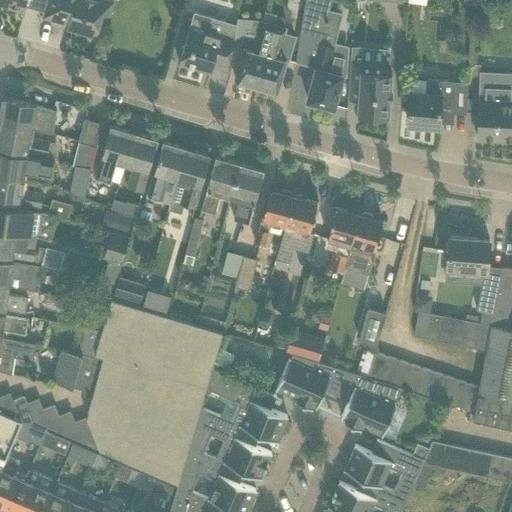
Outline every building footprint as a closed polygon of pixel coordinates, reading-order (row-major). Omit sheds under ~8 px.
[(26,0),(0,0),(0,4),(23,11),(26,0)] [(109,16),(114,1),(110,0),(97,0),(97,1),(93,0),(47,0),(42,17),(78,27),(76,32),(95,37),(102,14),(109,16)] [(332,51),(334,47),(319,43),(322,33),(323,33),(329,10),(330,10),(331,10),(329,9),(331,0),(304,0),(304,3),(298,42),(295,62),(297,62),(298,56),(313,60),(308,81),(311,83),(307,99),(333,106),(342,75),(346,76),(348,55),(332,51)] [(256,85),(276,14),(279,5),(270,2),(267,11),(264,10),(261,19),(256,34),(240,33),(240,46),(244,47),(235,79),(256,85)] [(232,48),(235,36),(237,23),(194,10),(189,27),(184,43),(178,62),(210,72),(212,64),(226,68),(232,48)] [(277,56),(286,27),(286,26),(282,25),(284,16),(276,14),(256,85),(277,91),(286,58),(277,56)] [(358,113),(388,115),(389,100),(391,100),(392,88),(390,88),(391,73),(386,72),(387,66),(372,64),(372,61),(363,60),(363,47),(353,46),(349,98),(359,99),(358,113)] [(410,103),(408,123),(438,126),(439,111),(454,112),(455,81),(435,80),(426,79),(425,93),(411,92),(410,103)] [(511,102),(510,103),(510,95),(507,92),(499,91),(497,94),(498,85),(479,84),(477,138),(511,140),(511,102)] [(52,131),(55,109),(37,104),(3,97),(0,113),(0,121),(33,128),(52,131)] [(102,123),(84,118),(78,141),(96,146),(102,123)] [(31,138),(33,128),(0,121),(0,146),(47,155),(49,141),(31,138)] [(124,165),(134,132),(110,125),(95,177),(108,181),(114,162),(124,165)] [(142,191),(151,158),(157,139),(134,132),(124,165),(133,168),(128,187),(142,191)] [(88,167),(94,146),(79,141),(73,165),(75,165),(76,164),(88,167)] [(176,180),(186,148),(162,141),(147,193),(162,197),(167,178),(176,180)] [(194,207),(204,174),(210,155),(186,148),(176,180),(168,208),(182,212),(184,204),(194,207)] [(44,173),(46,159),(14,153),(0,150),(0,175),(24,179),(25,170),(44,173)] [(230,196),(239,163),(215,156),(201,209),(216,213),(221,194),(230,196)] [(254,204),(258,189),(263,170),(239,163),(230,196),(239,199),(233,218),(247,222),(253,203),(254,204)] [(90,167),(88,167),(76,164),(75,165),(70,192),(84,197),(90,167)] [(23,188),(24,179),(0,175),(0,200),(7,202),(40,207),(42,192),(23,188)] [(286,227),(294,195),(270,189),(265,206),(264,205),(259,220),(286,227)] [(308,233),(312,220),(314,220),(319,202),(294,195),(286,227),(280,248),(278,248),(272,272),(282,275),(288,251),(292,238),(294,229),(308,233)] [(51,198),(48,211),(67,216),(71,204),(51,198)] [(135,216),(139,203),(126,200),(126,202),(113,199),(111,207),(123,212),(135,216)] [(39,211),(6,205),(0,204),(0,229),(17,231),(18,222),(37,225),(39,211)] [(344,266),(358,213),(334,206),(329,225),(331,225),(327,239),(338,242),(335,252),(333,252),(328,267),(343,272),(345,266),(344,266)] [(129,236),(135,216),(123,212),(117,232),(129,236)] [(380,236),(378,236),(383,220),(358,213),(344,266),(345,266),(369,273),(380,236)] [(192,264),(205,219),(195,216),(194,222),(188,243),(188,244),(183,261),(192,264)] [(15,241),(17,231),(0,229),(0,253),(32,260),(34,244),(15,241)] [(263,244),(267,231),(257,229),(253,241),(263,244)] [(122,261),(129,236),(117,232),(110,230),(103,256),(107,257),(122,261)] [(449,235),(448,255),(447,267),(487,270),(489,239),(449,235)] [(60,269),(64,254),(65,251),(46,246),(42,264),(60,269)] [(237,276),(243,254),(228,250),(222,272),(237,276)] [(258,258),(243,254),(237,276),(238,277),(233,296),(236,297),(239,287),(249,290),(258,258)] [(41,265),(32,264),(0,257),(0,282),(9,284),(36,289),(41,265)] [(114,285),(122,261),(107,257),(104,267),(108,268),(105,281),(102,280),(102,282),(114,285)] [(511,267),(501,266),(501,268),(498,285),(482,282),(476,309),(492,313),(490,324),(491,325),(506,328),(511,299),(511,267)] [(119,275),(112,296),(139,304),(145,283),(119,275)] [(8,294),(9,284),(0,282),(0,307),(25,312),(27,297),(8,294)] [(112,294),(114,285),(102,282),(96,304),(107,307),(111,294),(112,294)] [(206,386),(212,367),(223,332),(111,299),(103,329),(95,355),(103,357),(93,392),(86,418),(98,449),(177,483),(183,465),(189,445),(200,407),(206,386)] [(376,345),(385,312),(368,307),(359,340),(376,345)] [(426,338),(431,313),(419,310),(414,335),(426,338)] [(27,316),(0,311),(0,336),(2,336),(3,329),(24,332),(27,316)] [(438,340),(443,315),(431,313),(426,338),(438,340)] [(450,342),(455,317),(443,315),(438,340),(450,342)] [(462,344),(466,319),(455,317),(450,342),(462,344)] [(480,322),(466,319),(462,344),(475,347),(480,322)] [(95,355),(103,329),(81,325),(73,351),(81,352),(94,355),(95,355)] [(276,327),(272,344),(284,347),(289,331),(276,327)] [(318,359),(324,337),(293,328),(287,348),(318,359)] [(33,360),(36,344),(36,343),(2,336),(0,336),(0,353),(33,360)] [(511,353),(488,348),(479,392),(480,392),(493,395),(489,414),(503,416),(502,417),(506,418),(510,398),(511,387),(511,353)] [(81,352),(73,351),(62,349),(53,380),(73,386),(81,352)] [(380,379),(388,355),(376,351),(368,375),(380,379)] [(103,357),(95,355),(94,355),(81,352),(73,386),(93,392),(103,357)] [(336,393),(346,370),(292,354),(290,359),(289,358),(290,357),(289,357),(275,388),(276,388),(277,388),(297,396),(296,399),(295,399),(295,400),(300,402),(306,405),(306,404),(311,407),(312,406),(311,405),(312,403),(316,404),(315,405),(317,406),(324,388),(336,393)] [(391,383),(399,359),(388,355),(380,379),(391,383)] [(403,387),(411,363),(399,359),(391,383),(403,387)] [(414,391),(422,366),(411,363),(403,387),(414,391)] [(425,395),(433,370),(422,366),(414,391),(425,395)] [(276,395),(212,367),(206,386),(240,401),(232,420),(252,429),(252,430),(276,440),(277,439),(276,439),(277,435),(280,436),(287,420),(284,419),(286,415),(287,416),(287,415),(263,404),(268,392),(276,396),(276,395)] [(392,401),(399,386),(346,370),(336,393),(348,399),(341,416),(342,417),(342,416),(346,417),(345,420),(344,419),(344,421),(349,423),(355,426),(355,425),(360,428),(361,427),(360,426),(361,424),(381,433),(395,402),(394,401),(393,402),(392,401)] [(437,398),(445,374),(433,370),(425,395),(437,398)] [(449,402),(457,378),(445,374),(437,398),(449,402)] [(460,406),(468,382),(457,378),(449,402),(460,406)] [(472,410),(480,386),(468,382),(460,406),(472,410)] [(21,420),(14,401),(13,399),(10,392),(9,392),(0,395),(0,401),(5,413),(21,420)] [(34,421),(27,401),(24,395),(13,399),(14,401),(21,420),(15,435),(16,435),(27,440),(28,437),(41,443),(46,431),(34,426),(34,421)] [(50,428),(43,408),(38,396),(27,401),(34,421),(50,428)] [(66,434),(59,415),(54,404),(43,408),(50,428),(66,434)] [(247,441),(252,430),(252,429),(232,420),(200,407),(189,445),(201,451),(210,431),(233,441),(225,461),(236,466),(260,477),(261,476),(260,475),(263,467),(265,468),(268,460),(267,460),(270,452),(271,452),(271,451),(247,441)] [(0,471),(7,455),(16,435),(15,435),(21,420),(5,413),(0,411),(0,471)] [(82,441),(74,422),(70,411),(59,415),(66,434),(82,441)] [(98,449),(86,418),(74,422),(82,441),(98,449)] [(57,436),(46,431),(41,443),(52,447),(57,436)] [(402,471),(394,490),(408,496),(414,484),(416,479),(422,462),(428,447),(417,442),(413,453),(377,438),(376,439),(384,442),(379,454),(355,444),(354,445),(355,445),(354,449),(351,448),(344,464),(347,465),(345,468),(344,468),(344,469),(368,480),(369,479),(380,484),(388,465),(402,471)] [(92,466),(98,453),(73,442),(67,455),(92,466)] [(231,478),(236,466),(225,461),(201,451),(189,445),(183,465),(177,483),(190,489),(198,470),(218,478),(210,498),(221,502),(220,503),(241,511),(244,511),(246,509),(248,510),(255,493),(253,492),(254,489),(255,489),(256,488),(231,478)] [(104,471),(109,457),(98,453),(92,466),(104,471)] [(0,503),(12,509),(26,476),(15,471),(20,460),(7,455),(0,471),(0,503)] [(139,484),(144,473),(120,463),(116,474),(139,484)] [(408,496),(401,511),(435,511),(445,485),(446,485),(450,473),(447,471),(436,464),(429,484),(417,479),(416,479),(414,484),(408,496)] [(20,511),(40,511),(50,490),(48,489),(53,478),(30,469),(26,476),(12,509),(20,511)] [(445,485),(435,511),(466,511),(474,491),(475,491),(479,479),(476,477),(465,470),(458,490),(446,485),(445,485)] [(151,489),(156,478),(144,473),(139,484),(151,489)] [(474,491),(466,511),(498,511),(508,485),(505,483),(494,476),(487,496),(475,491),(474,491)] [(387,508),(384,511),(401,511),(408,496),(394,490),(380,484),(369,479),(368,480),(364,491),(339,480),(339,482),(336,490),(335,489),(332,497),(333,497),(329,505),(328,506),(342,511),(367,511),(372,501),(387,508)] [(72,511),(81,491),(57,480),(52,491),(50,490),(40,511),(72,511)] [(216,511),(220,503),(221,502),(210,498),(190,489),(177,483),(169,511),(216,511)] [(99,511),(104,501),(81,491),(72,511),(99,511)] [(127,511),(128,511),(104,501),(99,511),(127,511)]
